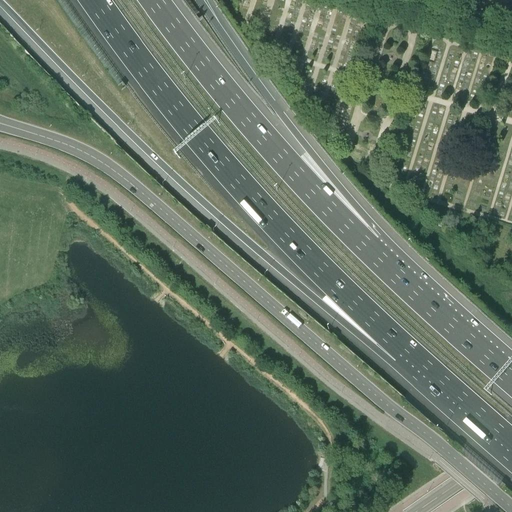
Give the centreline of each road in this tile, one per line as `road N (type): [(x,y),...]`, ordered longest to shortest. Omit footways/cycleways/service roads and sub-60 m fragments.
road 1 (tertiary): [(511,508),(110,167),(0,122)]
road 2 (motorway): [(0,8),(241,236),(405,356)]
road 3 (motorway): [(95,0),(187,119),(405,356)]
road 4 (motorway): [(373,246),(244,111),(160,0)]
road 5 (motorway): [(373,246),(205,0)]
road 6 (motorway): [(511,375),(373,246)]
road 7 (motorway): [(405,356),(511,449)]
road 8 (unclassified): [(511,39),(383,0)]
